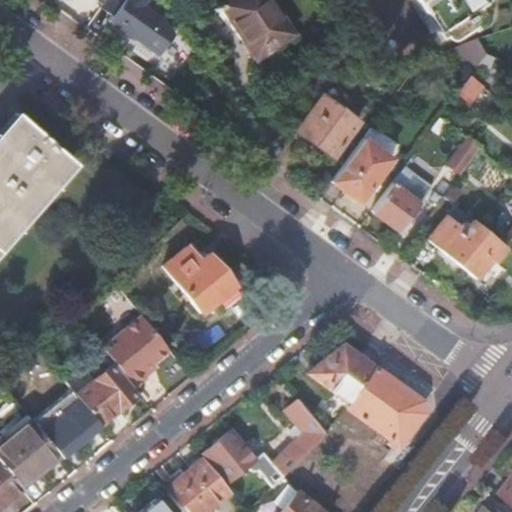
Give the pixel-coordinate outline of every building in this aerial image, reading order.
[(106,26),(157,61),(172,39),(164,24),(145,11),(151,2),(148,0),(105,0),(98,11),(111,19),(106,26)] [(296,36),(270,0),(230,0),(217,9),(256,64),(296,36)] [(407,0),(429,33),(455,17),(458,21),(465,16),(463,11),(477,1),(476,0),(407,0)] [(484,54),(477,37),(454,47),(476,65),(484,54)] [(480,85),(468,75),(455,94),(467,103),(480,85)] [(358,121),(332,103),(328,106),(300,125),(295,133),(332,157),(358,121)] [(0,129),(0,251),(73,169),(12,116),(0,129)] [(446,122),(438,117),(429,130),(437,135),(446,122)] [(394,143),(370,126),(362,138),(390,159),(396,151),(394,143)] [(362,138),(330,181),(359,202),(390,159),(362,138)] [(444,165),(459,175),(478,148),(464,138),(444,165)] [(431,187),(402,167),(371,211),(399,231),(408,219),(411,221),(420,209),(416,207),(431,187)] [(493,261),(505,247),(471,220),(467,225),(463,222),(459,226),(446,216),(427,240),(470,274),(486,256),(493,261)] [(186,248),(162,268),(198,312),(231,286),(206,255),(197,262),(186,248)] [(145,378),(144,376),(140,372),(151,363),(167,351),(138,316),(99,347),(132,388),(145,378)] [(306,373),(347,402),(373,366),(342,344),(306,373)] [(373,366),(347,402),(343,407),(396,444),(421,413),(419,401),(373,366)] [(76,369),(62,380),(77,399),(99,425),(134,396),(110,367),(88,385),(76,369)] [(38,431),(58,454),(60,457),(99,426),(99,425),(77,399),(38,431)] [(282,476),(324,434),(296,399),(283,410),(296,426),(297,437),(275,459),(271,455),(267,458),(282,476)] [(0,436),(0,462),(19,486),(58,454),(38,431),(31,422),(7,442),(1,435),(0,436)] [(230,430),(201,454),(224,482),(237,472),(243,479),(250,473),(244,467),(254,458),(230,430)] [(203,511),(229,491),(202,458),(163,489),(181,511),(203,511)] [(267,491),(282,476),(267,458),(259,467),(266,476),(259,484),(267,491)] [(0,462),(0,507),(22,489),(19,486),(0,462)] [(511,501),(511,484),(503,495),(511,501)] [(321,511),(297,492),(280,511),(321,511)] [(165,511),(154,498),(137,511),(165,511)]
